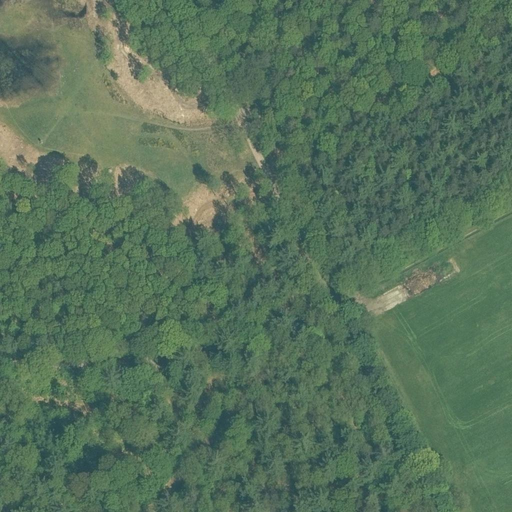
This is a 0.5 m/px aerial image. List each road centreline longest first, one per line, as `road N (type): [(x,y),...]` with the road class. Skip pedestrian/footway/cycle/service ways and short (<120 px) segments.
road 1 (track): [(151,511),(306,312)]
road 2 (track): [(284,216),(173,0)]
road 3 (track): [(327,303),(204,344),(99,364)]
road 4 (track): [(327,303),(431,511)]
road 5 (track): [(511,207),(327,303)]
